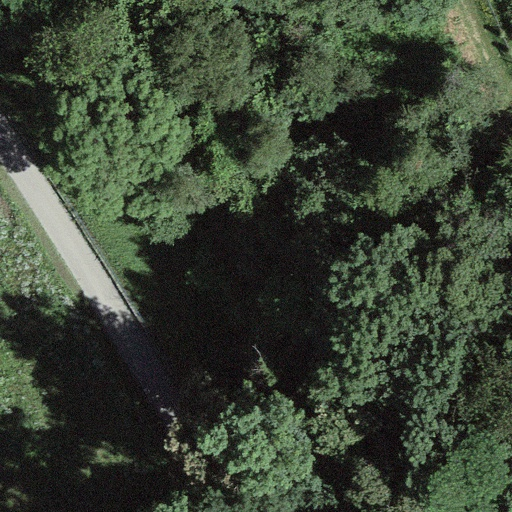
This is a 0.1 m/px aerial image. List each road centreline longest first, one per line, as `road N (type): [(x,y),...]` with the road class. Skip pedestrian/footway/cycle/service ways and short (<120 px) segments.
road 1 (unclassified): [(0,149),(225,511)]
road 2 (track): [(511,124),(456,0)]
